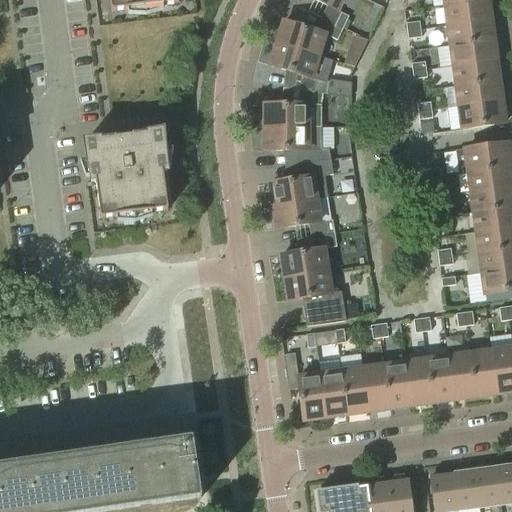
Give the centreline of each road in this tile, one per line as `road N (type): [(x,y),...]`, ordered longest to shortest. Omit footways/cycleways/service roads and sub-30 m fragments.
road 1 (residential): [(239,270),(157,281),(135,264),(69,269),(50,251),(36,150),(40,125),(56,109),(47,0)]
road 2 (residential): [(239,270),(222,76),(246,0)]
road 3 (residential): [(268,463),(511,430)]
road 4 (residential): [(268,463),(239,270)]
